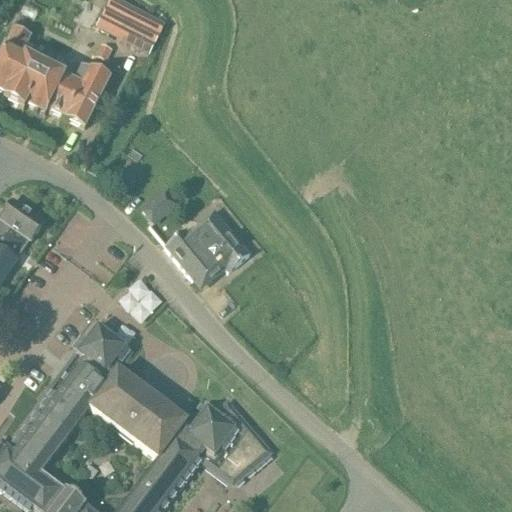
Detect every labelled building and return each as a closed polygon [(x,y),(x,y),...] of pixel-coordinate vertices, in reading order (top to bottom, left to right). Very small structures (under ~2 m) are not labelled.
[(165,29),(111,0),(95,30),(148,59),(165,29)] [(29,40),(14,33),(0,61),(0,95),(5,98),(2,103),(23,113),(25,108),(44,118),(46,113),(84,132),(109,83),(74,66),(67,81),(61,78),(61,79),(36,67),(40,59),(24,51),(29,40)] [(105,66),(111,55),(100,49),(94,61),(105,66)] [(173,211),(161,198),(142,214),(153,228),(173,211)] [(11,205),(0,220),(0,289),(17,264),(16,264),(28,245),(30,246),(43,227),(11,205)] [(199,294),(224,273),(227,277),(249,260),(222,227),(195,249),(184,236),(164,252),(199,294)] [(146,324),(155,311),(130,295),(121,308),(146,324)] [(185,427),(116,375),(113,380),(107,375),(125,351),(96,330),(74,359),(77,361),(73,367),(70,365),(49,392),(56,398),(11,457),(4,452),(0,458),(0,489),(29,511),(158,511),(196,462),(232,488),(233,487),(254,471),(269,458),(226,408),(214,418),(206,412),(188,436),(182,432),(185,427)]
